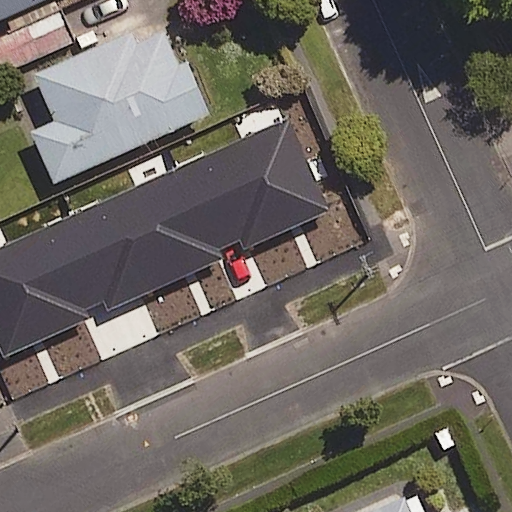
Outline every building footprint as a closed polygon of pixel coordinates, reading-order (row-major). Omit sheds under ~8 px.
[(0,0),(0,21),(48,1),(49,0),(0,0)] [(0,73),(72,43),(59,13),(0,38),(0,73)] [(37,89),(51,121),(29,131),(52,185),(209,116),(185,62),(177,66),(162,34),(137,45),(131,34),(32,78),(37,89)] [(123,212),(148,268),(117,282),(138,331),(276,270),(254,221),(246,225),(221,169),(216,156),(138,190),(144,203),(123,212)] [(373,511),(409,511),(403,499),(373,511)]
